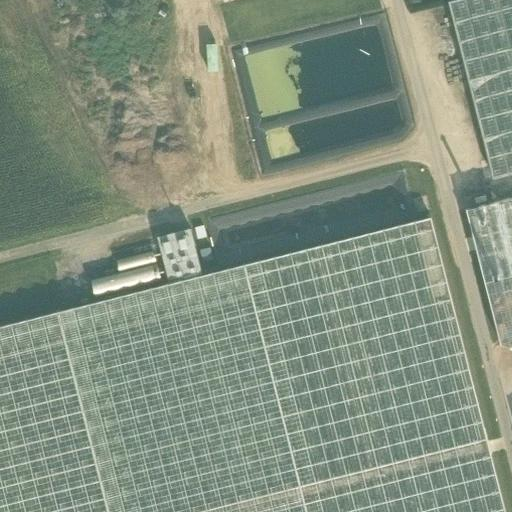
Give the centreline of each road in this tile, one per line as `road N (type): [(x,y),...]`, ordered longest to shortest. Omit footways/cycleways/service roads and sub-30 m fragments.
road 1 (unclassified): [(432,148),(0,259)]
road 2 (unclassified): [(432,148),(511,460)]
road 3 (unclassified): [(396,0),(432,148)]
